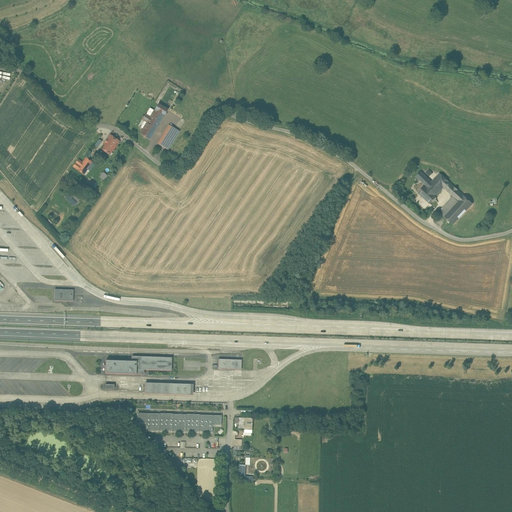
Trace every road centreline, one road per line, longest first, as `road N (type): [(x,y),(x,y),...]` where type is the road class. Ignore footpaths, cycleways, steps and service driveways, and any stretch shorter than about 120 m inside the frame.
road 1 (unclassified): [(0,65),(21,70),(62,111),(111,128),(157,164),(179,162),(213,111),(310,141),(454,238),(511,231)]
road 2 (motorway): [(0,332),(511,348)]
road 3 (motorway): [(511,336),(247,327)]
road 4 (motorway): [(247,327),(0,319)]
road 5 (motorway): [(247,327),(104,297)]
road 6 (track): [(0,465),(123,511)]
